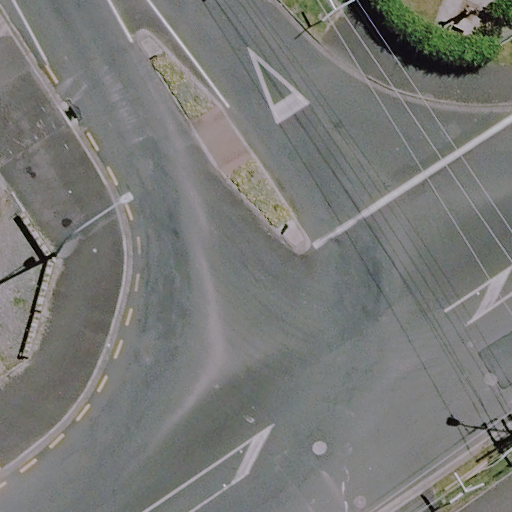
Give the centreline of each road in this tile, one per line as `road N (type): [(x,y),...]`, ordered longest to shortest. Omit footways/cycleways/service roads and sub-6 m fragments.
road 1 (tertiary): [(141,0),(379,366)]
road 2 (tertiary): [(165,511),(379,366)]
road 3 (residential): [(379,366),(511,275)]
